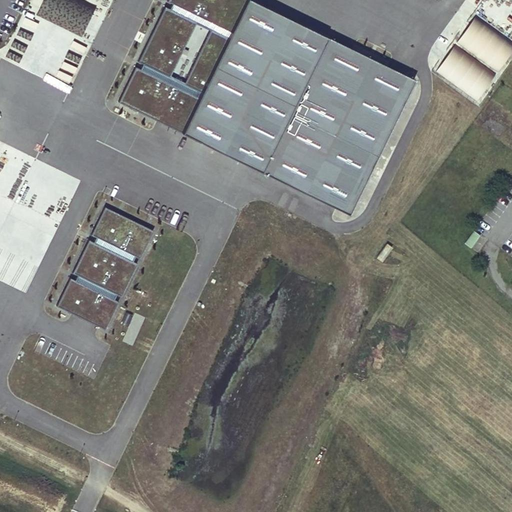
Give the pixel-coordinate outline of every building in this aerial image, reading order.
[(96,8),(79,0),(44,0),(37,15),(82,36),(96,8)] [(419,75),(262,0),(168,0),(118,102),(350,214),(419,75)] [(511,50),(511,42),(473,15),(454,42),(497,72),(511,50)] [(496,74),(453,43),(434,70),(477,100),(496,74)] [(69,84),(76,71),(70,67),(63,81),(69,84)] [(154,228),(106,206),(57,305),(107,328),(154,228)] [(473,229),(465,243),(473,248),(481,233),(473,229)] [(386,243),(377,257),(382,260),(391,246),(386,243)] [(28,291),(44,250),(30,245),(27,253),(19,250),(6,283),(28,291)]
